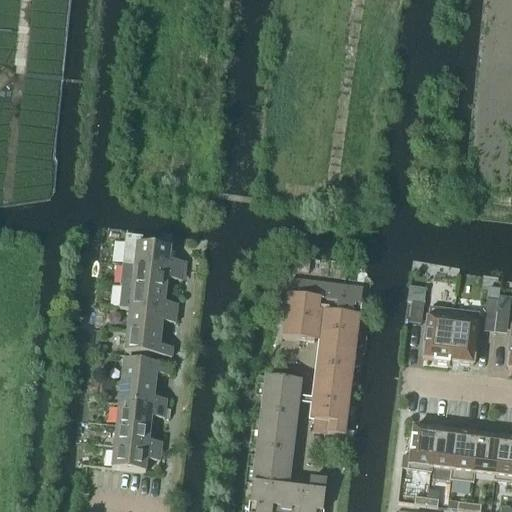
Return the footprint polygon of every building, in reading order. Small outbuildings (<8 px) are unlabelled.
[(193,201),(192,211),(204,212),(204,202),(193,201)] [(125,245),(123,267),(179,274),(180,263),(169,262),(170,250),(142,247),(143,241),(125,239),(125,245)] [(123,267),(121,289),(165,294),(166,281),(179,282),(179,274),(123,267)] [(289,283),(286,310),(304,312),(308,286),(289,283)] [(308,286),(304,312),(323,315),(326,288),(308,286)] [(326,288),(323,315),(341,317),(345,290),(326,288)] [(121,289),(119,310),(175,317),(176,307),(164,306),(165,294),(121,289)] [(345,290),(341,317),(359,320),(363,293),(345,290)] [(499,300),(496,324),(508,326),(510,302),(499,300)] [(425,308),(413,307),(412,315),(424,316),(425,308)] [(130,312),(127,333),(160,337),(161,325),(174,326),(175,317),(119,310),(118,311),(130,312)] [(325,334),(313,424),(312,436),(344,440),(359,320),(341,317),(323,315),(304,312),(286,310),(282,340),(314,344),(315,333),(325,334)] [(429,311),(423,362),(433,364),(433,366),(447,368),(454,314),(429,311)] [(454,314),(447,368),(449,368),(449,366),(473,368),(479,317),(454,314)] [(484,315),(484,323),(495,324),(496,316),(484,315)] [(159,348),(160,337),(127,333),(125,354),(171,358),(171,349),(159,348)] [(124,364),(121,386),(155,389),(156,378),(169,379),(170,370),(124,364)] [(264,380),(251,488),(283,492),(296,384),(264,380)] [(121,386),(119,407),(165,413),(166,403),(153,401),(155,389),(121,386)] [(119,407),(116,429),(150,432),(151,421),(164,422),(165,413),(119,407)] [(116,429),(114,450),(160,455),(161,445),(148,444),(150,432),(116,429)] [(412,431),(407,474),(429,476),(435,433),(412,431)] [(435,433),(429,476),(430,477),(431,472),(450,474),(449,484),(450,484),(456,436),(435,433)] [(456,436),(450,484),(472,487),(478,439),(456,436)] [(478,439),(472,487),(473,487),(474,477),(493,479),(493,484),(494,484),(499,441),(478,439)] [(511,443),(499,441),(494,484),(511,486),(511,443)] [(114,450),(111,472),(145,476),(146,463),(159,465),(160,455),(114,450)] [(267,509),(285,511),(292,511),(321,511),(325,485),(309,483),(307,495),(292,493),(283,492),(251,488),(249,507),(267,509)] [(426,502),(415,501),(414,508),(425,510),(426,502)] [(438,503),(426,502),(425,510),(437,511),(438,503)]
